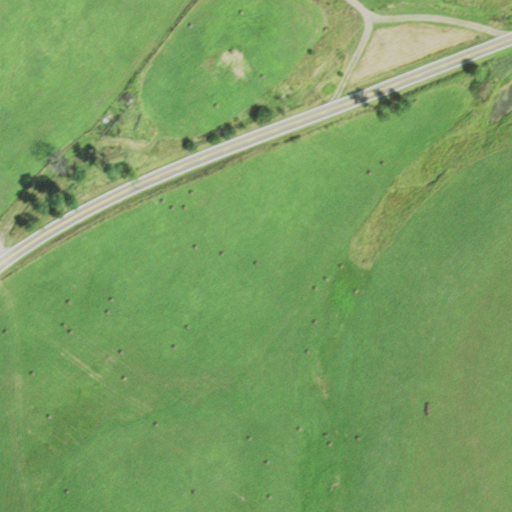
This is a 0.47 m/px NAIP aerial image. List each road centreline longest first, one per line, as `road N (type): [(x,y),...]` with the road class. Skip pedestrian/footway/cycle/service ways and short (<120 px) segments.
road 1 (tertiary): [(511,36),(186,159),(147,185)]
road 2 (tertiary): [(147,185),(70,217),(0,265)]
